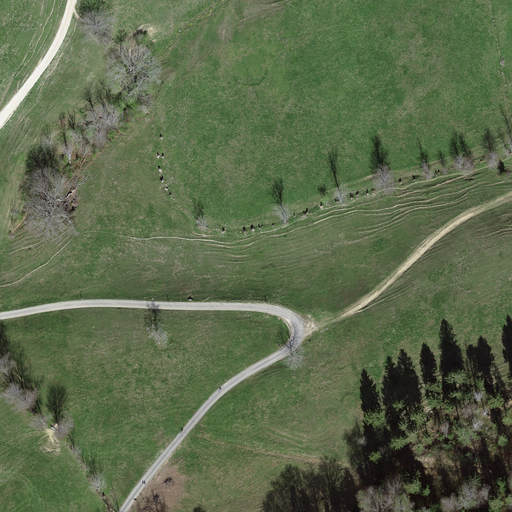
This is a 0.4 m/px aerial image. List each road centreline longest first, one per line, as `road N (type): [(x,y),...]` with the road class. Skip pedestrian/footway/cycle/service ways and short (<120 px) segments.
road 1 (track): [(300,327),(278,310),(245,306),(96,302),(0,315)]
road 2 (track): [(121,511),(217,393),(294,344),(300,327)]
road 3 (track): [(0,119),(52,51),(71,0)]
